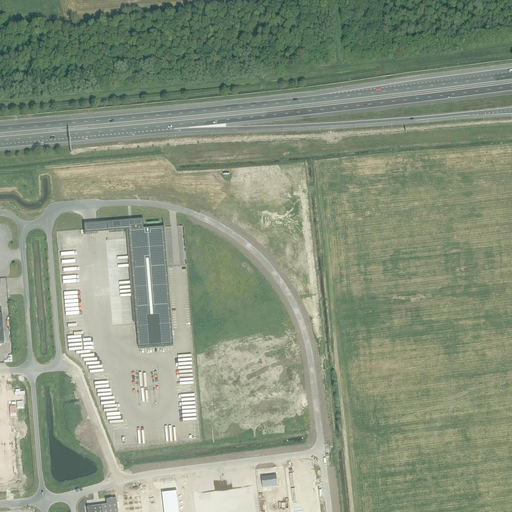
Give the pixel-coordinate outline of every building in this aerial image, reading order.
[(143,220),(132,221),(132,222),(129,222),(129,221),(108,223),(109,232),(129,231),(138,348),(173,346),(164,222),(163,222),(164,228),(144,230),(143,220)] [(274,475),(259,477),(260,487),(275,485),(274,475)] [(215,491),(193,493),(194,511),(255,511),(253,486),(230,489),(229,479),(223,479),(223,476),(219,477),(219,480),(213,481),(215,491)] [(179,511),(177,492),(162,494),(164,511),(179,511)] [(142,511),(141,497),(126,499),(127,511),(142,511)] [(91,507),(87,508),(87,511),(117,511),(116,499),(106,500),(106,505),(107,505),(102,506),(91,507)]
